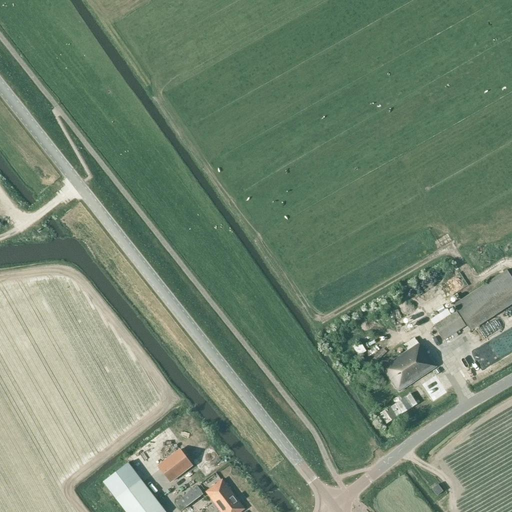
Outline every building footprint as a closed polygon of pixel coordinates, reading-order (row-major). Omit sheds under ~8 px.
[(456,311),(434,325),(444,340),(452,335),(456,333),(466,326),(456,311)] [(409,350),(383,367),(399,392),(436,367),(425,349),(423,350),(419,344),(409,350)] [(171,482),(192,466),(180,450),(159,466),(171,482)] [(128,463),(103,482),(117,499),(126,511),(166,511),(142,480),(128,463)] [(242,511),(246,509),(223,479),(206,492),(221,511),(242,511)] [(437,496),(443,491),(438,484),(432,489),(437,496)]
